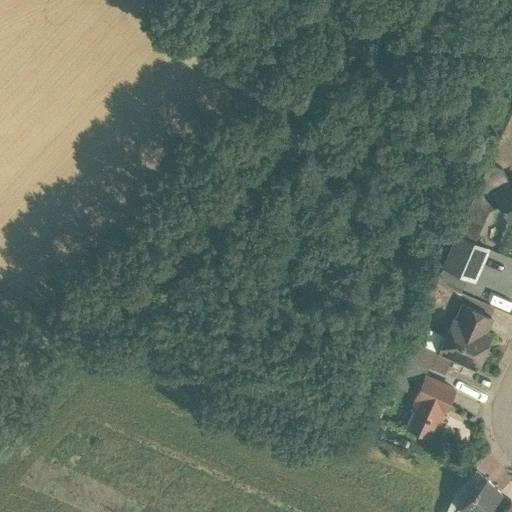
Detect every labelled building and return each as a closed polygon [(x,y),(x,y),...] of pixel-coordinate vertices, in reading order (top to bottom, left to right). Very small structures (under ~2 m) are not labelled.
[(511,185),(509,187),(507,184),(489,194),(477,188),(465,215),(481,222),(486,209),(500,202),(508,218),(511,216),(511,185)] [(488,248),(456,234),(443,266),(467,277),(474,280),(488,248)] [(467,277),(443,266),(437,280),(461,291),(467,277)] [(489,335),(485,333),(491,317),(462,305),(455,320),(452,319),(439,348),(413,335),(404,355),(428,366),(444,373),(452,357),(475,367),(489,335)] [(413,375),(422,379),(424,375),(428,366),(404,355),(392,383),(406,389),(413,375)] [(453,388),(424,375),(415,395),(420,397),(407,426),(428,435),(440,407),(444,409),(453,388)] [(381,417),(387,401),(371,395),(364,411),(381,417)] [(501,492),(485,477),(469,494),(460,486),(453,493),(447,508),(451,511),(482,511),(485,509),(501,492)] [(488,511),(485,509),(482,511),(511,511),(511,501),(510,500),(498,511),(488,511)]
